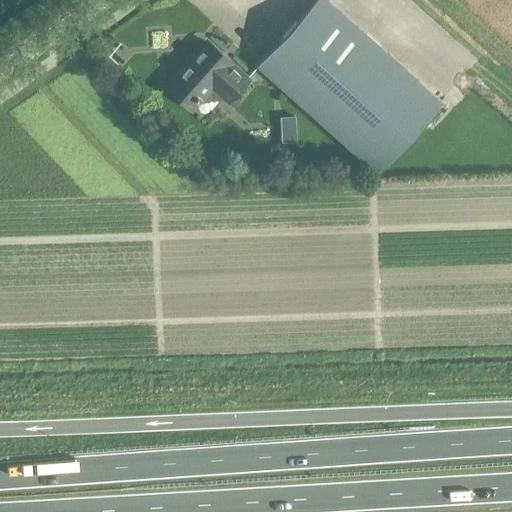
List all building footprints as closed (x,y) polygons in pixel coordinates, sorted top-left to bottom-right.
[(378,173),(443,100),(330,0),(314,0),(257,65),(378,173)] [(167,87),(194,111),(212,90),(229,104),(251,79),(208,41),(167,87)] [(298,138),(297,112),(281,113),(282,139),(298,138)] [(303,291),(276,290),(275,306),(303,307),(303,291)] [(369,345),(368,321),(274,324),(275,347),(369,345)] [(264,327),(170,328),(170,350),(265,349),(264,327)]
